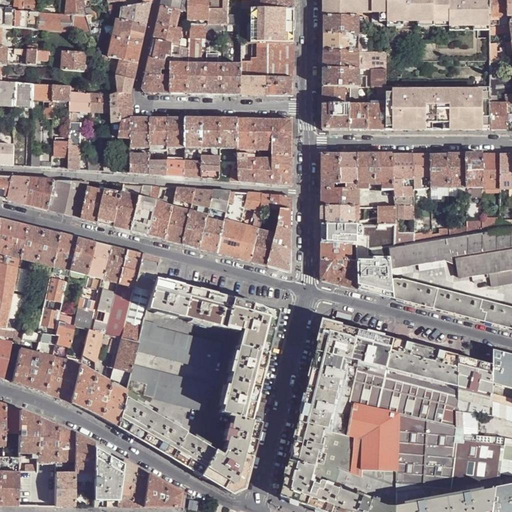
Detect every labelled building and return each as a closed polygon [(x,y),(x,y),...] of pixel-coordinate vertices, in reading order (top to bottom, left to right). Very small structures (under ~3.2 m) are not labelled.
[(23,11),(24,0),(15,0),(15,8),(15,11),(23,11)] [(24,0),(23,11),(34,12),(34,0),(24,0)] [(66,0),(66,14),(73,15),(85,16),(81,0),(66,0)] [(81,0),(85,16),(92,14),(88,0),(81,0)] [(93,21),(97,21),(93,0),(88,0),(92,14),(93,21)] [(181,12),(188,13),(187,0),(162,0),(161,7),(181,12)] [(187,0),(188,13),(187,25),(206,25),(207,25),(207,0),(187,0)] [(207,0),(207,25),(224,25),(224,21),(228,21),(228,17),(227,0),(207,0)] [(261,0),(261,9),(294,10),(294,4),(293,0),(261,0)] [(334,6),(334,17),(359,18),(395,18),(403,18),(403,27),(421,27),(432,27),(450,27),(450,32),(468,32),(472,33),(490,33),(490,27),(490,18),(490,0),(324,0),(324,6),(334,6)] [(490,0),(490,18),(499,17),(508,17),(506,0),(490,0)] [(122,21),(146,27),(149,16),(152,4),(144,5),(127,8),(124,8),(122,21)] [(324,6),(324,17),(334,17),(334,6),(324,6)] [(181,12),(161,7),(159,17),(157,24),(177,29),(181,12)] [(13,29),(13,11),(11,11),(0,9),(0,27),(2,28),(13,29)] [(293,25),(294,10),(261,9),(255,9),(248,9),(242,9),(241,18),(241,25),(241,38),(241,40),(241,44),(293,44),(293,25)] [(13,29),(38,30),(39,13),(34,12),(23,11),(15,11),(13,11),(13,29)] [(72,32),(73,15),(66,14),(40,13),(39,13),(38,30),(72,32)] [(73,15),(72,32),(96,34),(105,36),(113,38),(117,20),(97,21),(93,21),(92,14),(85,16),(73,15)] [(324,27),(324,35),(359,35),(359,18),(334,17),(324,17),(324,27)] [(499,17),(490,18),(490,27),(495,27),(499,26),(499,17)] [(403,27),(403,18),(395,18),(395,27),(403,27)] [(144,36),(146,27),(122,21),(117,20),(113,38),(142,46),(144,36)] [(155,34),(154,41),(171,45),(178,47),(181,30),(177,29),(157,24),(155,34)] [(219,38),(224,39),(224,25),(207,25),(206,25),(206,31),(210,31),(219,31),(219,38)] [(324,46),(324,53),(358,53),(368,54),(368,35),(359,35),(324,35),(324,46)] [(113,38),(109,57),(110,58),(120,60),(138,64),(140,54),(142,46),(113,38)] [(189,65),(201,65),(201,39),(189,39),(189,44),(189,49),(189,65)] [(151,52),(150,58),(166,62),(167,56),(171,58),(171,45),(154,41),(151,52)] [(293,44),(241,44),(241,54),(241,66),(240,78),(265,78),(293,79),(293,59),(293,44)] [(171,63),(171,64),(189,65),(189,49),(186,49),(178,47),(171,45),(171,58),(171,63)] [(37,53),(38,50),(28,50),(28,53),(27,63),(27,64),(37,65),(37,53)] [(85,70),(86,53),(63,52),(62,69),(85,70)] [(324,70),(359,71),(358,53),(324,53),(324,61),(324,70)] [(386,71),(386,54),(368,54),(358,53),(359,71),(373,71),(386,71)] [(209,54),(206,54),(206,65),(218,65),(218,54),(209,54)] [(148,65),(146,76),(166,76),(171,77),(171,66),(166,65),(166,62),(150,58),(148,65)] [(117,75),(116,77),(135,80),(137,71),(138,64),(120,60),(117,75)] [(188,95),(189,65),(171,64),(171,66),(171,77),(171,82),(171,95),(182,95),(188,95)] [(199,95),(205,95),(206,65),(201,65),(189,65),(188,95),(199,95)] [(223,95),(223,65),(218,65),(206,65),(205,95),(215,95),(223,95)] [(232,95),(240,95),(240,78),(241,66),(223,65),(223,95),(232,95)] [(323,88),(346,88),(350,88),(359,88),(359,71),(324,70),(324,75),(323,84),(323,88)] [(386,71),(373,71),(373,88),(386,89),(386,71)] [(171,95),(171,82),(162,82),(163,79),(166,79),(166,76),(146,76),(144,81),(142,90),(146,94),(156,94),(171,95)] [(511,94),(511,76),(496,78),(491,79),(491,87),(491,94),(491,96),(505,95),(511,94)] [(131,94),(135,80),(116,77),(117,81),(118,94),(131,94)] [(255,96),(265,96),(265,78),(240,78),(240,95),(255,96)] [(265,78),(265,96),(293,96),(293,84),(293,79),(265,78)] [(0,105),(15,107),(15,84),(8,83),(2,83),(0,82),(0,105)] [(15,107),(32,108),(32,99),(33,85),(16,84),(15,84),(15,107)] [(53,86),(33,85),(32,99),(44,100),(43,118),(52,119),(53,100),(53,86)] [(53,86),(53,100),(70,101),(70,93),(70,87),(53,86)] [(402,95),(386,95),(386,106),(386,124),(433,124),(443,124),(483,124),(491,124),(491,108),(491,102),(491,96),(491,94),(483,94),(476,94),(476,87),(401,89),(402,95)] [(323,106),(346,107),(346,99),(346,88),(323,88),(323,95),(323,106)] [(350,101),(358,101),(359,88),(350,88),(350,99),(350,101)] [(70,101),(70,110),(81,111),(90,111),(90,95),(85,94),(74,93),(70,93),(70,101)] [(111,113),(112,123),(120,122),(120,121),(121,121),(119,106),(118,94),(117,95),(111,98),(111,113)] [(119,106),(121,121),(131,119),(133,118),(132,99),(131,94),(118,94),(119,106)] [(90,111),(111,113),(111,98),(111,96),(102,95),(99,95),(94,95),(90,95),(90,111)] [(337,131),(350,131),(350,107),(346,107),(323,106),(323,112),(323,131),(337,131)] [(368,131),(369,106),(350,106),(350,107),(350,131),(361,131),(368,131)] [(378,131),(386,131),(386,124),(386,106),(369,106),(368,131),(378,131)] [(501,130),(508,130),(508,126),(507,108),(491,108),(491,124),(491,130),(501,130)] [(133,118),(131,119),(131,139),(131,148),(150,149),(150,119),(140,119),(133,118)] [(79,170),(80,120),(70,119),(69,143),(69,157),(69,163),(69,169),(79,170)] [(120,122),(118,138),(131,139),(131,119),(121,121),(120,121),(120,122)] [(157,119),(150,119),(150,149),(150,151),(167,151),(167,148),(168,119),(157,119)] [(167,148),(184,149),(185,120),(176,119),(168,119),(167,148)] [(185,120),(184,149),(202,149),(202,120),(193,120),(185,120)] [(202,120),(202,149),(211,149),(220,149),(220,120),(211,120),(202,120)] [(228,120),(220,120),(220,149),(237,149),(238,120),(228,120)] [(246,120),(238,120),(237,149),(237,150),(255,151),(255,120),(246,120)] [(255,120),(255,151),(272,151),(272,121),(263,121),(255,120)] [(292,121),(272,121),(272,151),(272,155),(292,156),(292,154),(292,142),(292,127),(292,121)] [(54,142),(54,156),(69,157),(69,143),(54,142)] [(14,145),(0,144),(0,164),(13,166),(14,145)] [(120,148),(121,172),(126,173),(131,173),(131,154),(131,149),(120,148)] [(184,149),(184,162),(202,163),(202,158),(202,149),(184,149)] [(211,149),(211,158),(219,158),(220,149),(211,149)] [(131,173),(150,175),(150,161),(150,155),(131,154),(131,173)] [(239,182),(255,183),(255,159),(248,159),(248,155),(238,155),(238,172),(239,182)] [(292,173),(292,156),(272,155),(271,160),(272,160),(270,185),(292,187),(292,173)] [(436,155),(431,156),(431,178),(431,189),(449,189),(449,155),(436,155)] [(455,155),(449,155),(449,189),(459,189),(466,189),(466,155),(455,155)] [(475,155),(466,155),(466,189),(483,189),(483,155),(475,155)] [(490,155),(483,155),(483,189),(484,192),(501,192),(501,188),(501,155),(490,155)] [(501,155),(501,188),(511,187),(511,155),(507,155),(501,155)] [(322,185),(322,191),(334,191),(334,186),(340,186),(340,156),(331,156),(323,156),(322,166),(322,185)] [(347,156),(340,156),(340,186),(346,186),(346,191),(358,191),(358,156),(347,156)] [(358,156),(358,191),(360,191),(370,191),(370,186),(376,186),(376,156),(365,156),(358,156)] [(382,156),(376,156),(376,186),(382,186),(382,191),(383,191),(394,192),(394,191),(393,181),(393,156),(382,156)] [(401,156),(393,156),(393,181),(414,181),(414,178),(414,156),(401,156)] [(421,156),(414,156),(414,178),(431,178),(431,156),(421,156)] [(103,171),(113,172),(112,166),(112,161),(112,158),(104,157),(103,171)] [(202,163),(201,179),(219,180),(219,158),(211,158),(202,158),(202,163)] [(255,183),(270,185),(272,160),(271,160),(265,160),(255,159),(255,183)] [(88,160),(88,170),(99,171),(99,161),(88,160)] [(150,161),(150,175),(167,176),(167,161),(150,161)] [(184,177),(184,162),(172,161),(167,161),(167,176),(184,177)] [(184,177),(201,179),(202,163),(184,162),(184,177)] [(0,198),(9,201),(13,177),(0,176),(0,198)] [(30,178),(13,177),(9,201),(16,202),(25,205),(30,178)] [(38,208),(50,211),(55,180),(30,178),(25,205),(38,208)] [(66,215),(82,219),(88,188),(89,182),(55,180),(50,211),(66,215)] [(132,232),(141,197),(141,196),(143,186),(124,185),(123,193),(115,228),(123,230),(132,232)] [(143,186),(141,196),(158,200),(159,194),(160,187),(143,186)] [(511,187),(501,188),(501,192),(501,200),(501,218),(501,222),(501,228),(511,226),(511,187)] [(88,188),(82,219),(92,222),(99,224),(105,192),(88,188)] [(178,188),(170,188),(170,189),(167,189),(167,199),(175,201),(178,188)] [(175,201),(174,208),(191,212),(193,204),(196,190),(178,188),(175,201)] [(432,235),(431,189),(414,189),(414,191),(414,239),(432,236),(432,235)] [(449,189),(449,198),(459,198),(459,189),(449,189)] [(108,226),(115,228),(123,193),(105,190),(105,192),(99,224),(108,226)] [(196,190),(193,204),(210,208),(214,191),(196,190)] [(208,217),(208,220),(224,224),(225,221),(231,192),(214,191),(210,208),(208,217)] [(360,208),(360,191),(358,191),(346,191),(340,191),(334,191),(322,191),(322,196),(322,202),(322,205),(322,208),(360,208)] [(394,192),(383,191),(386,208),(396,208),(394,192)] [(395,247),(414,244),(414,239),(414,191),(394,191),(394,192),(396,208),(396,227),(395,247)] [(231,192),(225,221),(241,226),(242,223),(244,212),(245,208),(248,194),(231,192)] [(248,194),(245,208),(258,210),(259,210),(262,210),(263,195),(248,194)] [(263,195),(262,210),(265,210),(272,210),(272,196),(263,195)] [(272,196),(272,210),(282,210),(292,211),(292,202),(292,197),(272,196)] [(140,234),(150,237),(157,203),(157,202),(141,197),(132,232),(140,234)] [(159,239),(166,241),(172,216),(174,208),(157,203),(150,237),(159,239)] [(174,208),(172,216),(190,221),(191,212),(174,208)] [(322,222),(322,226),(359,226),(360,208),(322,208),(322,214),(322,222)] [(396,227),(396,208),(386,208),(379,208),(379,226),(396,227)] [(262,221),(265,210),(262,210),(259,210),(258,210),(257,215),(257,219),(262,221)] [(282,210),(279,229),(292,230),(292,225),(292,214),(292,211),(282,210)] [(196,248),(201,249),(208,220),(208,217),(191,212),(190,221),(184,245),(196,248)] [(176,243),(184,245),(190,221),(172,216),(166,241),(176,243)] [(0,253),(21,259),(27,226),(14,223),(0,219),(0,253)] [(214,253),(218,254),(224,224),(208,220),(201,249),(214,253)] [(467,229),(467,234),(484,231),(484,223),(484,220),(466,221),(467,229)] [(224,224),(218,254),(227,256),(234,258),(241,226),(225,221),(224,224)] [(484,223),(484,231),(493,229),(501,228),(501,222),(495,223),(495,221),(484,223)] [(21,259),(36,263),(43,230),(34,227),(27,226),(21,259)] [(247,261),(251,263),(261,230),(255,229),(244,226),(241,226),(234,258),(247,261)] [(321,240),(321,243),(353,245),(357,246),(367,246),(367,226),(359,226),(322,226),(322,232),(321,240)] [(379,226),(367,226),(367,246),(357,246),(358,256),(358,262),(391,271),(391,269),(389,248),(378,248),(379,226)] [(379,226),(378,248),(389,248),(395,247),(396,227),(379,226)] [(501,271),(511,269),(511,226),(501,228),(493,229),(501,271)] [(274,246),(268,267),(291,273),(291,267),(291,262),(292,249),(292,230),(279,229),(277,235),(276,241),(281,242),(279,247),(274,246)] [(501,271),(493,229),(484,231),(467,234),(449,238),(432,241),(414,244),(395,247),(389,248),(391,269),(404,267),(419,264),(431,262),(443,260),(444,260),(457,265),(459,278),(472,276),(484,274),(489,273),(501,271)] [(467,234),(467,229),(449,231),(449,234),(449,238),(467,234)] [(43,230),(36,263),(53,267),(60,234),(49,231),(43,230)] [(263,266),(268,267),(274,246),(276,241),(277,235),(261,230),(251,263),(263,266)] [(53,267),(69,271),(77,239),(65,236),(60,234),(53,267)] [(77,239),(69,271),(86,276),(94,243),(83,240),(77,239)] [(94,243),(86,276),(102,280),(111,247),(100,245),(94,243)] [(321,257),(321,261),(353,264),(353,256),(353,245),(321,243),(321,248),(321,257)] [(102,280),(118,284),(127,251),(116,249),(111,247),(102,280)] [(118,284),(134,288),(142,255),(133,253),(127,251),(118,284)] [(0,327),(6,329),(7,325),(21,259),(0,253),(0,327)] [(142,255),(134,288),(150,292),(153,279),(158,259),(152,258),(142,255)] [(444,266),(443,260),(431,262),(432,269),(444,266)] [(340,287),(358,291),(358,264),(353,264),(321,261),(321,276),(321,282),(340,287)] [(394,300),(392,281),(392,278),(392,276),(391,271),(358,262),(358,264),(358,291),(381,297),(384,298),(394,300)] [(419,264),(420,271),(432,269),(431,262),(419,264)] [(53,267),(50,280),(67,284),(69,271),(53,267)] [(405,274),(404,267),(391,269),(391,271),(392,276),(405,274)] [(511,269),(501,271),(503,284),(511,282),(511,269)] [(503,284),(501,271),(489,273),(489,277),(491,287),(503,284)] [(472,276),(473,283),(485,281),(485,278),(484,274),(472,276)] [(102,280),(86,276),(75,319),(73,326),(74,326),(89,330),(100,290),(102,280)] [(170,315),(179,286),(153,279),(150,292),(146,309),(153,311),(162,313),(165,314),(170,315)] [(39,328),(38,333),(41,334),(56,336),(58,326),(59,323),(58,322),(59,314),(67,284),(50,280),(39,328)] [(511,309),(507,308),(504,307),(468,297),(416,284),(402,280),(402,281),(397,280),(392,281),(394,300),(406,304),(511,330),(511,309)] [(468,297),(469,294),(417,280),(416,284),(468,297)] [(116,294),(106,334),(109,336),(119,338),(121,339),(134,288),(118,284),(116,294)] [(179,286),(170,315),(173,316),(180,318),(188,289),(179,286)] [(121,339),(137,343),(142,323),(146,309),(150,292),(134,288),(121,339)] [(231,300),(188,289),(180,318),(187,320),(197,322),(200,323),(207,325),(215,327),(220,310),(228,313),(231,300)] [(100,290),(89,330),(102,334),(106,334),(116,294),(100,290)] [(276,312),(231,300),(228,313),(220,310),(215,327),(224,330),(225,327),(237,330),(240,331),(242,332),(238,347),(265,354),(276,312)] [(211,386),(205,409),(216,412),(218,403),(219,400),(221,392),(224,393),(228,380),(224,380),(227,370),(228,367),(230,359),(233,360),(236,347),(240,331),(237,330),(236,333),(224,330),(215,327),(207,325),(207,328),(199,326),(196,325),(186,322),(187,320),(180,318),(173,316),(172,319),(165,317),(162,316),(152,313),(153,311),(146,309),(142,323),(222,344),(215,371),(136,350),(132,364),(211,386)] [(59,314),(58,322),(59,323),(73,326),(75,319),(59,314)] [(56,344),(69,347),(73,330),(74,326),(73,326),(59,323),(58,326),(56,336),(58,336),(56,344)] [(215,371),(222,344),(142,323),(137,343),(136,350),(215,371)] [(319,351),(318,354),(345,361),(345,360),(352,362),(360,333),(325,324),(324,329),(319,351)] [(0,327),(0,335),(14,338),(13,344),(21,346),(22,340),(24,331),(21,331),(6,329),(0,327)] [(89,330),(82,356),(95,363),(100,343),(101,337),(102,334),(89,330)] [(24,331),(22,340),(39,343),(40,342),(41,334),(38,333),(24,331)] [(360,333),(352,362),(359,364),(387,371),(394,342),(360,333)] [(41,334),(40,342),(56,344),(58,336),(56,336),(41,334)] [(107,345),(109,339),(101,337),(100,343),(107,345)] [(121,339),(119,338),(118,341),(112,339),(108,352),(115,354),(111,367),(114,368),(130,372),(132,364),(136,350),(137,343),(121,339)] [(0,379),(3,380),(6,365),(11,344),(0,341),(0,379)] [(458,389),(459,358),(394,342),(387,371),(458,389)] [(257,388),(265,354),(238,347),(236,347),(233,360),(231,367),(230,370),(228,380),(257,388)] [(36,354),(20,350),(12,382),(11,382),(11,383),(22,386),(28,388),(36,354)] [(511,356),(494,352),(493,367),(493,385),(511,389),(511,356)] [(53,358),(36,354),(28,388),(38,392),(44,394),(53,358)] [(309,390),(338,397),(344,375),(341,375),(345,361),(318,354),(313,374),(309,390)] [(82,356),(80,366),(95,375),(95,368),(95,364),(95,363),(82,356)] [(53,397),(57,399),(66,360),(53,357),(53,358),(44,394),(53,397)] [(459,358),(458,389),(493,398),(493,393),(493,385),(493,367),(459,358)] [(66,360),(57,399),(66,403),(71,405),(80,366),(66,360)] [(329,431),(347,436),(354,405),(349,403),(354,381),(359,364),(352,362),(345,360),(345,361),(341,375),(344,375),(338,397),(329,431)] [(205,409),(211,386),(132,364),(130,372),(128,379),(147,384),(144,395),(152,398),(204,413),(205,409)] [(359,364),(354,381),(383,389),(386,378),(387,371),(359,364)] [(6,365),(3,380),(9,382),(13,366),(6,365)] [(81,409),(86,411),(95,375),(80,366),(71,405),(81,409)] [(97,368),(95,368),(95,375),(103,379),(104,380),(107,367),(102,368),(97,368)] [(107,367),(104,380),(110,383),(111,380),(114,368),(111,367),(111,368),(107,367)] [(114,368),(111,380),(127,385),(128,379),(130,372),(114,368)] [(458,399),(458,389),(387,371),(386,378),(458,399)] [(93,415),(103,379),(95,375),(86,411),(93,415)] [(354,405),(399,416),(398,458),(397,458),(397,472),(396,508),(404,507),(403,502),(414,500),(414,502),(424,500),(425,503),(438,501),(457,498),(455,487),(469,485),(470,495),(471,494),(498,489),(500,474),(505,439),(466,437),(463,437),(463,436),(463,413),(458,413),(458,399),(386,378),(383,389),(354,381),(349,403),(354,405)] [(103,379),(93,415),(101,419),(110,383),(104,380),(103,379)] [(124,396),(146,409),(146,407),(152,398),(144,395),(147,384),(128,379),(127,385),(125,392),(124,396)] [(248,421),(257,388),(228,380),(224,393),(222,401),(222,404),(219,413),(225,415),(231,416),(248,421)] [(110,383),(101,419),(108,422),(116,427),(124,396),(125,392),(110,383)] [(477,415),(493,417),(493,402),(493,398),(458,389),(458,399),(458,413),(463,413),(477,415)] [(338,397),(309,390),(307,396),(302,419),(300,425),(326,431),(329,431),(338,397)] [(511,407),(511,397),(493,393),(493,398),(493,402),(511,407)] [(132,436),(147,410),(146,409),(124,396),(116,427),(121,430),(132,436)] [(493,417),(511,422),(511,407),(493,402),(493,417)] [(399,416),(354,405),(347,436),(362,439),(361,471),(397,472),(397,458),(398,458),(399,416)] [(3,447),(3,457),(19,457),(19,454),(20,411),(11,408),(5,406),(3,447)] [(147,410),(132,436),(140,440),(155,414),(149,411),(147,410)] [(20,411),(19,454),(37,454),(38,418),(27,414),(20,411)] [(477,415),(463,413),(463,436),(478,437),(477,415)] [(184,433),(185,432),(177,427),(172,425),(169,423),(163,419),(155,414),(140,440),(153,448),(158,451),(170,458),(184,433)] [(226,438),(254,444),(259,424),(248,421),(231,416),(231,418),(229,426),(228,431),(225,430),(223,437),(226,438)] [(45,421),(38,418),(37,454),(37,462),(50,462),(56,462),(56,426),(45,421)] [(291,463),(316,469),(320,455),(322,456),(325,447),(322,446),(326,431),(300,425),(298,433),(296,440),(292,459),(291,463)] [(56,426),(56,462),(75,462),(75,434),(64,429),(56,426)] [(361,471),(362,439),(347,436),(329,431),(326,431),(322,446),(325,447),(322,456),(320,455),(316,469),(312,484),(318,486),(319,482),(327,485),(326,486),(340,492),(388,509),(396,510),(396,508),(397,472),(361,471)] [(185,467),(199,475),(212,453),(214,451),(206,446),(201,443),(198,442),(191,437),(184,433),(170,458),(181,465),(185,467)] [(85,439),(75,434),(75,462),(75,469),(74,474),(93,474),(93,449),(93,443),(85,439)] [(254,444),(226,438),(224,443),(223,448),(226,450),(251,456),(254,444)] [(511,439),(505,439),(500,474),(511,476),(511,439)] [(106,456),(93,449),(93,474),(93,500),(118,501),(122,465),(106,456)] [(242,489),(251,456),(226,450),(221,458),(212,453),(199,475),(216,485),(230,494),(232,493),(242,489)] [(128,508),(143,508),(148,474),(138,468),(123,459),(122,465),(118,501),(117,508),(128,508)] [(311,509),(318,511),(333,511),(340,492),(326,486),(327,485),(319,482),(318,486),(312,484),(316,469),(291,463),(285,486),(284,490),(290,501),(311,509)] [(0,506),(12,507),(18,507),(19,472),(0,471),(0,506)] [(148,474),(143,508),(159,508),(161,508),(178,508),(180,493),(164,484),(148,474)] [(67,507),(74,507),(74,475),(56,475),(55,507),(67,507)] [(474,511),(471,494),(470,495),(469,485),(455,487),(457,498),(438,501),(440,511),(474,511)] [(471,494),(474,511),(511,511),(511,485),(498,489),(471,494)] [(395,511),(396,510),(388,509),(340,492),(333,511),(395,511)] [(426,511),(425,503),(424,500),(414,502),(414,500),(403,502),(404,507),(396,508),(396,510),(395,511),(426,511)] [(440,511),(438,501),(425,503),(426,511),(440,511)]
